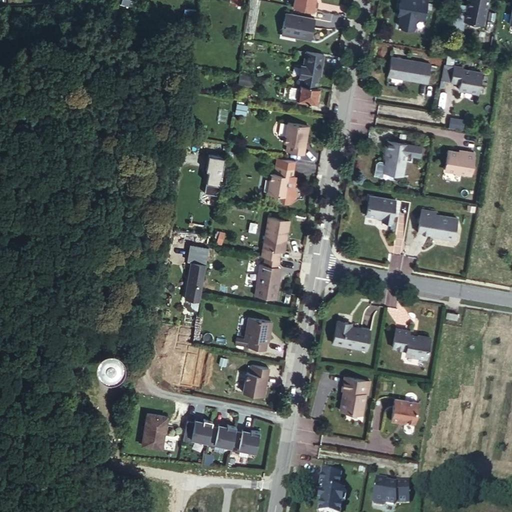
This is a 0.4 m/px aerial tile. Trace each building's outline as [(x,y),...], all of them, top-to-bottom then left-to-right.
[(292,0),(292,6),(298,8),(315,11),(317,2),(313,1),(313,0),(292,0)] [(396,0),(395,13),(421,18),(423,0),(396,0)] [(486,0),(464,0),(461,19),(482,23),(486,0)] [(313,17),(283,11),(279,31),(310,37),(313,17)] [(302,75),(300,83),(315,86),(318,68),(320,68),(323,53),(316,52),(306,50),(304,64),(302,64),(299,75),(302,75)] [(428,62),(388,55),(384,74),(424,81),(428,62)] [(460,65),(450,63),(448,80),(457,81),(455,88),(476,91),(479,71),(460,67),(460,65)] [(253,75),(239,73),(238,82),(251,84),(253,75)] [(316,103),(318,87),(315,86),(300,83),(300,86),(297,98),(297,100),(316,103)] [(287,96),(297,98),(300,86),(289,84),(287,96)] [(286,150),(303,153),(304,144),(301,144),(303,134),(306,134),(308,124),(287,120),(283,141),(287,142),(286,150)] [(406,143),(385,139),(382,158),(383,158),(382,162),(381,171),(400,174),(406,143)] [(463,151),(445,148),(441,168),(467,173),(471,151),(463,149),(463,151)] [(220,192),(226,154),(208,151),(206,167),(208,167),(204,190),(220,192)] [(381,171),(382,162),(377,161),(375,163),(373,174),(380,175),(381,171)] [(267,192),(287,195),(289,185),(287,184),(288,175),(291,175),(292,167),(275,164),(274,172),(270,171),(267,192)] [(392,198),(365,194),(362,213),(378,216),(378,219),(388,221),(392,198)] [(431,211),(417,208),(413,230),(427,233),(427,234),(449,238),(453,217),(431,213),(431,211)] [(267,215),(261,255),(264,255),(278,258),(279,250),(281,250),(283,236),(285,237),(288,219),(267,215)] [(183,297),(198,300),(207,247),(190,244),(187,260),(190,260),(183,297)] [(259,262),(254,294),(275,298),(278,280),(276,279),(278,266),(277,265),(278,258),(264,255),(263,263),(259,262)] [(247,345),(264,348),(266,340),(267,341),(268,332),(267,332),(270,319),(247,315),(243,337),(248,337),(247,345)] [(334,319),(329,342),(362,348),(366,329),(347,325),(348,322),(334,319)] [(405,330),(392,327),(388,346),(402,349),(401,353),(422,357),(426,336),(414,334),(413,335),(405,333),(405,330)] [(116,356),(116,355),(116,354),(116,353),(116,352),(115,350),(114,349),(112,348),(111,347),(109,346),(107,346),(105,347),(104,347),(102,348),(101,349),(100,351),(100,352),(100,354),(100,356),(100,357),(100,358),(101,360),(102,361),(104,362),(105,362),(107,363),(108,363),(110,363),(111,362),(112,361),(114,360),(115,358),(115,357),(116,356)] [(242,391),(263,394),(264,384),(262,383),(263,374),(266,375),(267,366),(250,363),(249,371),(245,370),(242,391)] [(362,379),(341,375),(339,389),(341,389),(340,396),(339,396),(337,409),(358,412),(362,392),(360,392),(362,379)] [(390,397),(387,418),(400,421),(401,419),(410,421),(414,401),(390,397)] [(164,415),(145,411),(140,444),(159,447),(164,415)] [(190,436),(206,440),(210,423),(211,419),(202,417),(201,419),(194,417),(193,420),(186,418),(182,438),(190,439),(190,436)] [(210,423),(206,440),(206,443),(213,445),(214,442),(230,445),(234,429),(234,424),(225,422),(225,424),(217,422),(216,425),(210,423)] [(230,445),(229,448),(237,450),(238,447),(253,451),(257,429),(249,427),(248,429),(241,428),(240,430),(234,429),(230,445)] [(204,456),(202,463),(210,464),(211,457),(204,456)] [(338,473),(319,470),(316,485),(319,486),(316,511),(323,511),(336,511),(339,501),(342,501),(344,491),(341,491),(341,489),(336,488),(338,473)] [(383,477),(373,475),(368,502),(378,504),(381,502),(390,504),(392,502),(405,501),(405,479),(391,479),(391,481),(385,480),(383,477)]
